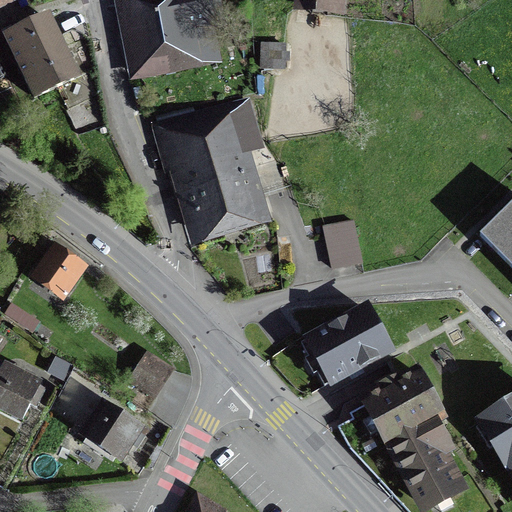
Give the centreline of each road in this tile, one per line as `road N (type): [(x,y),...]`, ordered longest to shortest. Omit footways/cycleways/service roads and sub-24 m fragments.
road 1 (residential): [(100,0),(181,262),(161,295)]
road 2 (tertiary): [(0,179),(161,295)]
road 3 (tertiary): [(232,369),(367,511)]
road 4 (unclassified): [(168,493),(0,509)]
road 5 (residential): [(168,493),(232,369)]
